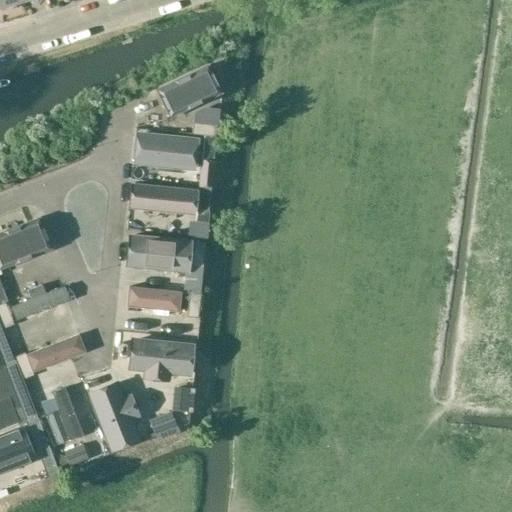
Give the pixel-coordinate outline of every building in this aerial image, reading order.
[(0,0),(0,8),(23,2),(22,0),(0,0)] [(166,81),(173,102),(221,86),(213,65),(166,81)] [(206,125),(205,149),(215,150),(216,114),(194,113),(193,124),(206,125)] [(135,158),(199,161),(200,126),(136,124),(135,158)] [(130,208),(200,209),(201,177),(130,176),(130,208)] [(0,220),(0,255),(1,258),(52,240),(40,206),(0,220)] [(129,259),(186,260),(186,283),(203,283),(203,252),(201,252),(202,229),(129,228),(129,259)] [(44,273),(29,279),(33,289),(13,297),(20,313),(73,292),(67,276),(48,283),(44,273)] [(130,299),(185,301),(186,279),(130,277),(130,299)] [(84,324),(29,342),(35,362),(91,345),(84,324)] [(146,362),(146,368),(192,372),(196,333),(133,328),(130,361),(146,362)] [(144,409),(134,382),(126,385),(122,373),(91,383),(112,442),(144,431),(137,411),(144,409)] [(191,402),(191,378),(181,378),(181,402),(191,402)] [(76,446),(90,441),(67,379),(57,383),(64,401),(48,407),(58,436),(71,431),(76,446)] [(0,393),(0,452),(35,442),(20,388),(0,393)] [(156,423),(179,417),(176,408),(154,413),(156,423)]
